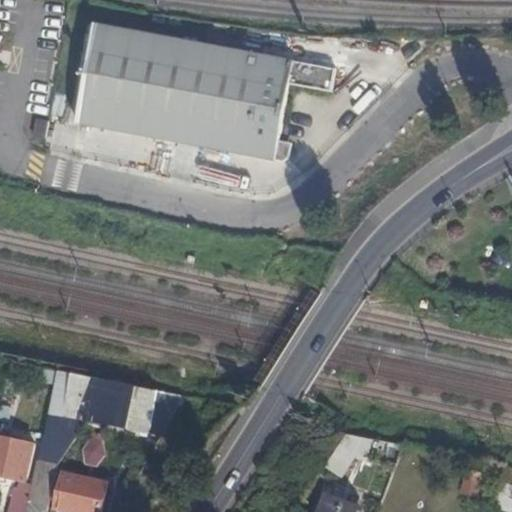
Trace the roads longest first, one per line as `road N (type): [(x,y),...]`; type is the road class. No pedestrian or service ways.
road 1 (unclassified): [(511,80),(480,67),(428,75),(297,204),(269,219),(247,220),(0,145)]
road 2 (tertiary): [(511,148),(380,247),(204,511)]
